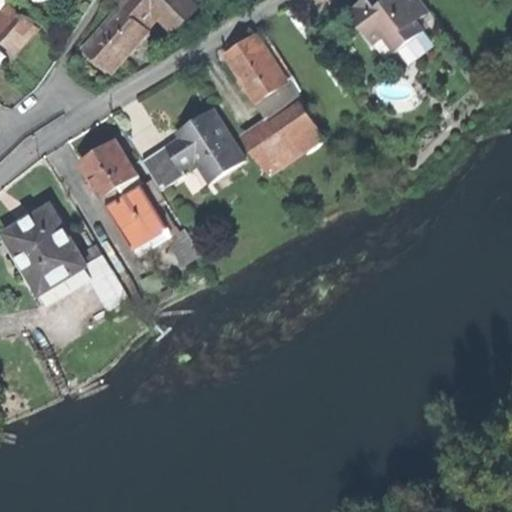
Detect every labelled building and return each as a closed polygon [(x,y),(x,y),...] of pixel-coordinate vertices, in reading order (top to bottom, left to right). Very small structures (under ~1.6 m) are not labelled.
[(123,0),(120,5),(123,8),(144,26),(156,13),(143,1),(144,0),(123,0)] [(191,0),(144,0),(143,1),(156,13),(176,31),(199,7),(191,0)] [(362,0),(347,11),(372,44),(386,34),(397,50),(423,31),(416,20),(429,11),(420,0),(386,0),(383,3),(380,0),(362,0)] [(0,37),(2,39),(16,52),(37,28),(9,3),(0,12),(0,37)] [(85,49),(110,72),(131,49),(148,30),(144,26),(123,8),(85,49)] [(229,54),(260,101),(288,83),(257,36),(242,45),(229,54)] [(260,101),(274,123),(302,105),(288,83),(260,101)] [(247,141),(269,175),(324,138),(302,105),(274,123),(247,141)] [(179,132),(186,144),(196,160),(210,184),(246,162),(214,110),(197,121),(179,132)] [(98,151),(82,160),(94,179),(98,186),(104,196),(122,184),(138,174),(116,139),(98,151)] [(186,144),(172,152),(182,169),(196,160),(186,144)] [(144,160),(162,190),(186,175),(182,169),(172,152),(168,145),(144,160)] [(139,174),(138,174),(122,184),(128,194),(145,183),(139,174)] [(153,178),(145,183),(128,194),(110,205),(135,245),(151,235),(157,244),(174,234),(156,206),(166,199),(153,178)] [(92,189),(98,186),(94,179),(88,183),(92,189)] [(38,224),(13,240),(16,245),(55,304),(99,275),(53,205),(41,213),(34,218),(38,224)] [(9,234),(13,240),(38,224),(34,218),(9,234)] [(49,307),(55,304),(16,245),(11,249),(49,307)] [(95,261),(103,272),(116,264),(108,252),(95,261)] [(103,272),(99,275),(119,306),(136,295),(116,264),(103,272)]
